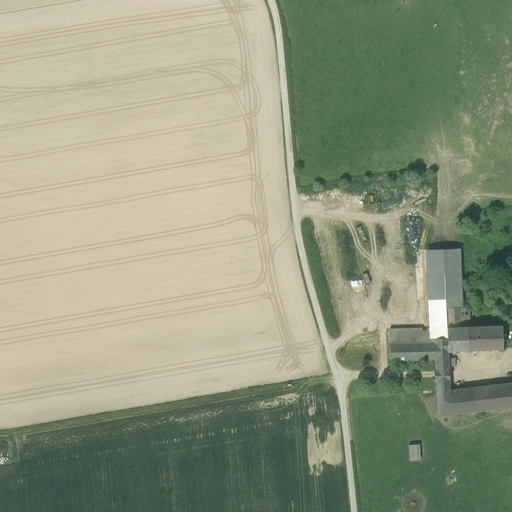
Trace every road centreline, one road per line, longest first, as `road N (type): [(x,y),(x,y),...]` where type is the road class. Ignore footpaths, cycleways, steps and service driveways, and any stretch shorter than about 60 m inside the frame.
road 1 (unclassified): [(353,511),(339,380),(292,236),(287,23),(273,0)]
road 2 (track): [(0,433),(339,380)]
